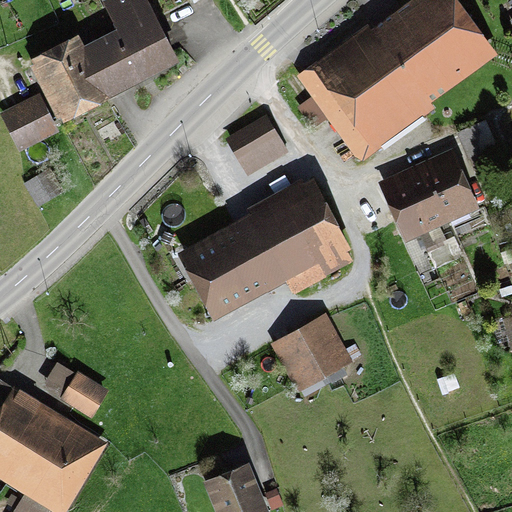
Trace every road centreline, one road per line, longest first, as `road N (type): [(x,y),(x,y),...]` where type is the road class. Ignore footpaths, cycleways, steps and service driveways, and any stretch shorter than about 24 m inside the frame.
road 1 (secondary): [(313,0),(0,298)]
road 2 (track): [(101,204),(192,360),(257,436),(272,490)]
road 3 (track): [(246,61),(324,176),(350,223),(364,274)]
road 4 (track): [(364,274),(348,295),(192,360)]
